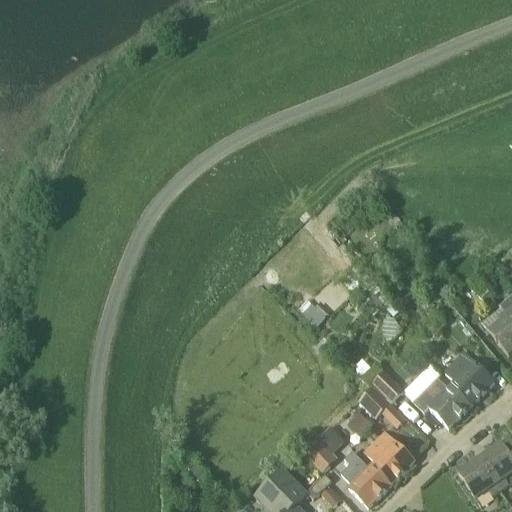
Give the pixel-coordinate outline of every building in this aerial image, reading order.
[(490,297),(498,290),(487,278),(479,285),(490,297)] [(482,303),(490,297),(479,285),(472,292),(482,303)] [(511,299),(500,310),(501,311),(505,317),(508,320),(511,324),(511,299)] [(501,327),(489,337),(509,361),(511,358),(511,324),(508,320),(505,317),(498,323),(501,327)] [(434,342),(446,328),(436,318),(424,332),(434,342)] [(472,409),(494,386),(464,356),(444,376),(453,386),(450,388),(472,409)] [(404,395),(404,396),(404,397),(414,406),(426,418),(430,414),(448,432),(472,409),(452,390),(449,393),(438,382),(441,379),(431,369),(405,395),(404,395)] [(384,375),(372,387),(393,407),(404,396),(404,395),(384,375)] [(406,423),(374,393),(359,409),(376,425),(381,420),(396,434),(406,423)] [(348,428),(362,442),(374,429),(368,424),(360,416),(348,428)] [(393,489),(415,466),(384,435),(364,455),(374,465),(372,468),(393,489)] [(321,478),(338,463),(317,442),(301,458),(321,478)] [(501,449),(480,463),(501,495),(509,489),(506,485),(511,481),(511,464),(505,454),(501,449)] [(351,470),(341,480),(352,490),(350,491),(370,511),(393,489),(372,468),(368,471),(359,462),(353,456),(345,464),(351,470)] [(480,463),(459,478),(477,505),(490,496),(493,500),(501,495),(480,463)] [(267,511),(294,511),(297,509),(308,498),(284,474),(257,502),(267,511)] [(325,479),(307,497),(308,498),(314,504),(332,486),(325,479)] [(330,492),(322,499),(330,508),(338,500),(330,492)]
